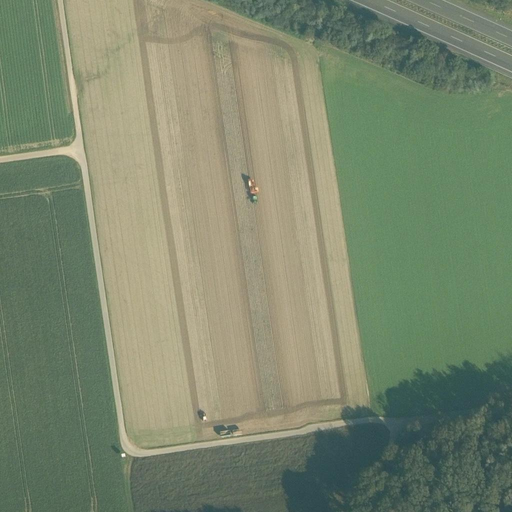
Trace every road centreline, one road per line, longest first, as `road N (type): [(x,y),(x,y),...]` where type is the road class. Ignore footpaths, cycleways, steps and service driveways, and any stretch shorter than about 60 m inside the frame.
road 1 (track): [(397,424),(371,420),(127,448),(80,148)]
road 2 (motorway): [(363,0),(511,65)]
road 3 (track): [(80,148),(59,0)]
